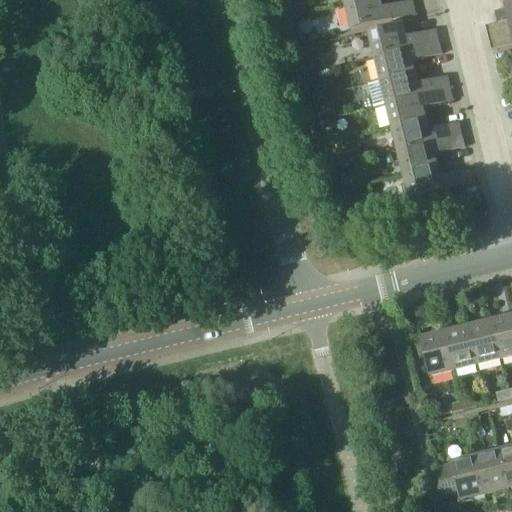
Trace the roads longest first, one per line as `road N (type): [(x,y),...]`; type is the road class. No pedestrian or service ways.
road 1 (tertiary): [(0,383),(307,306)]
road 2 (unclassified): [(229,0),(307,306)]
road 3 (residential): [(511,224),(458,0)]
road 4 (tertiary): [(307,306),(511,255)]
